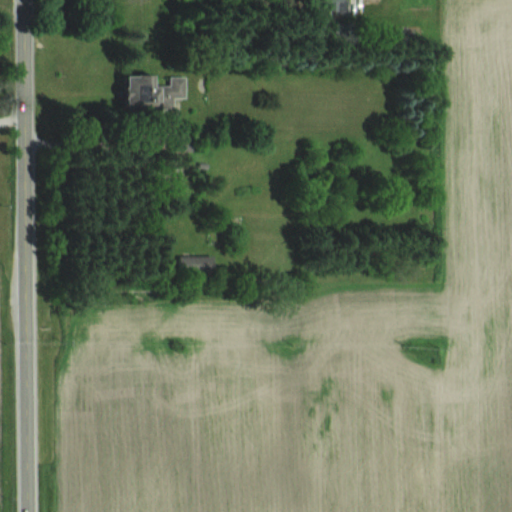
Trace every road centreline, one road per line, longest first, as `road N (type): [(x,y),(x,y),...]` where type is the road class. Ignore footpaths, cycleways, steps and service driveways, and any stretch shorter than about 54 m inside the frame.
road 1 (secondary): [(31,511),(27,144)]
road 2 (secondary): [(27,144),(26,0)]
